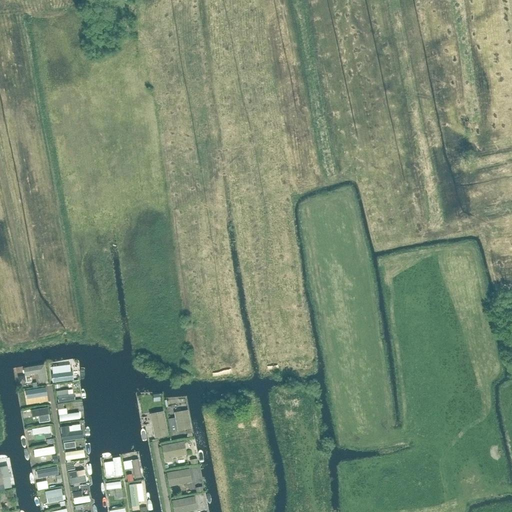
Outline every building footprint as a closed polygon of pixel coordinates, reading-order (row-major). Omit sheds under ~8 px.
[(49,381),(58,381),(57,363),(48,364),(49,381)] [(70,389),(53,392),(55,403),(72,400),(70,389)] [(24,398),(41,396),(40,390),(24,392),(24,398)] [(148,416),(151,439),(189,433),(186,410),(180,411),(180,412),(170,413),(169,407),(163,408),(166,424),(165,424),(163,414),(148,416)] [(46,409),(29,410),(30,419),(34,419),(47,419),(46,409)] [(64,409),(55,410),(56,422),(77,421),(77,414),(64,414),(64,409)] [(47,427),(29,430),(31,437),(48,433),(47,427)] [(79,438),(79,428),(60,427),(60,437),(79,438)] [(159,446),(161,464),(170,463),(170,459),(185,457),(183,443),(159,446)] [(31,451),(32,458),(35,458),(36,465),(46,463),(45,456),(52,455),(51,447),(31,451)] [(0,467),(0,486),(1,489),(9,488),(7,467),(0,467)] [(75,477),(67,479),(69,487),(85,483),(81,470),(73,473),(75,477)] [(136,504),(141,504),(140,484),(127,485),(128,507),(136,507),(136,504)] [(45,498),(59,496),(59,490),(44,492),(45,498)] [(79,492),(69,494),(71,505),(87,503),(86,496),(80,497),(79,492)]
